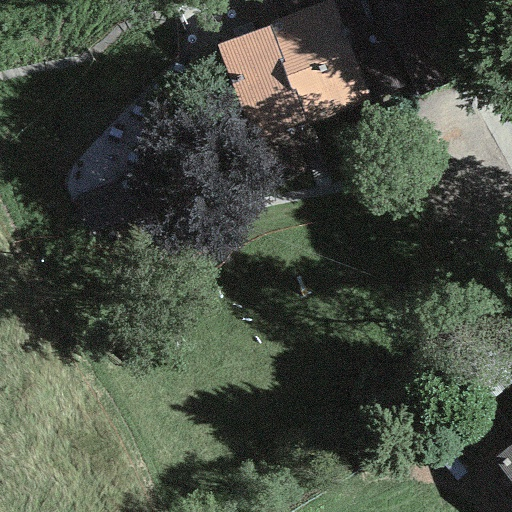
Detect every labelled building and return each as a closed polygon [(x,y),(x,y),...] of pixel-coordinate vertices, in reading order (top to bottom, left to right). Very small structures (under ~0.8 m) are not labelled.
[(423,0),(370,0),(415,103),(459,83),(423,0)] [(332,6),(220,51),(254,146),(309,127),(373,105),(332,6)] [(318,154),(309,127),(254,146),(220,157),(234,197),(293,178),(288,164),(318,154)] [(487,398),(511,378),(511,310),(456,354),(487,398)] [(511,430),(490,447),(511,473),(511,430)]
